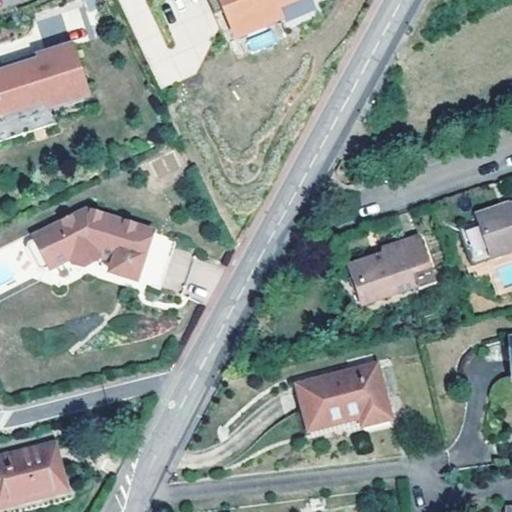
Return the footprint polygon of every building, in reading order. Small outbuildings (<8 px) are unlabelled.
[(212,0),(218,11),(227,7),(238,31),(284,9),(279,0),(212,0)] [(251,49),(275,42),(272,31),(248,38),(251,49)] [(51,58),(0,73),(0,93),(1,93),(3,98),(0,98),(5,112),(7,111),(9,118),(59,103),(61,110),(89,101),(83,79),(89,77),(78,44),(50,53),(51,58)] [(0,93),(0,144),(66,124),(61,110),(59,103),(9,118),(7,111),(5,112),(0,98),(3,98),(1,93),(0,93)] [(477,224),(487,254),(511,245),(511,199),(473,212),(477,224)] [(143,284),(160,234),(92,211),(39,238),(55,271),(76,261),(78,266),(90,270),(103,264),(103,261),(119,266),(116,276),(143,284)] [(470,260),(487,254),(477,224),(460,230),(470,260)] [(160,234),(143,284),(166,293),(184,243),(160,234)] [(418,234),(381,247),(382,251),(383,256),(374,258),(373,254),(347,263),(354,284),(357,283),(363,301),(414,284),(410,272),(428,265),(418,234)] [(298,386),(309,432),(361,419),(363,427),(390,420),(377,366),(298,386)] [(0,511),(70,493),(56,439),(0,453),(0,511)]
